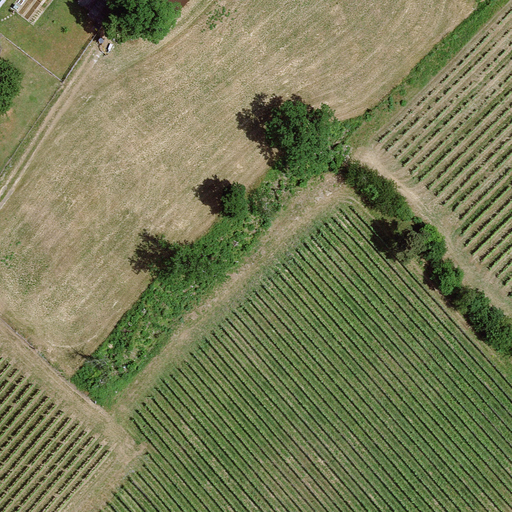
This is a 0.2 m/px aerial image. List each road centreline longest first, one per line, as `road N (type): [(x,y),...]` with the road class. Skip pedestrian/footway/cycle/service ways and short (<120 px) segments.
road 1 (motorway): [(511,159),(186,410),(68,511)]
road 2 (motorway): [(314,511),(511,359)]
